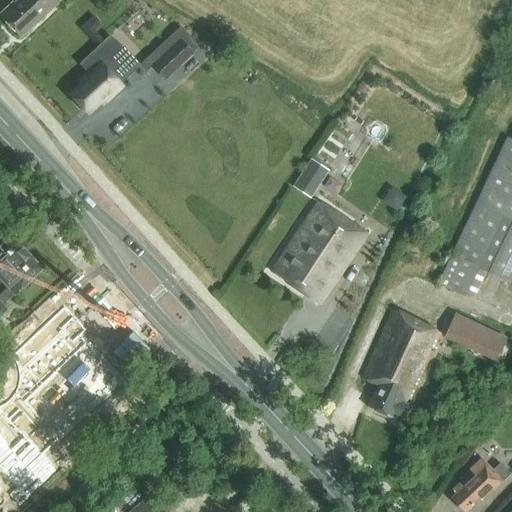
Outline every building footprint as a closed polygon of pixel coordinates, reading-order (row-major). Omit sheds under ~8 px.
[(13,30),(13,31),(20,38),(59,2),(56,0),(18,0),(13,5),(12,4),(0,14),(0,17),(5,23),(5,27),(8,30),(13,30)] [(120,85),(140,67),(122,47),(120,49),(109,37),(78,65),(87,75),(79,82),(82,84),(70,95),(87,114),(99,103),(100,105),(121,87),(120,85)] [(164,52),(150,65),(157,72),(163,79),(177,66),(191,53),(185,46),(178,39),(164,52)] [(511,139),(511,140),(506,138),(437,282),(463,295),(477,265),(511,281),(511,139)] [(327,172),(309,160),(292,186),(309,198),(327,172)] [(270,271),(289,284),(319,305),(367,237),(317,202),(270,271)] [(0,299),(3,303),(13,294),(40,269),(8,234),(0,242),(0,280),(6,287),(0,291),(0,299)] [(71,324),(58,311),(5,361),(6,362),(7,362),(7,363),(8,364),(8,365),(9,366),(9,367),(10,368),(10,369),(11,370),(11,371),(12,372),(12,373),(12,374),(12,375),(13,377),(13,378),(13,379),(13,380),(13,381),(13,382),(13,383),(13,384),(13,385),(13,386),(12,387),(12,388),(12,390),(12,391),(11,392),(11,393),(10,394),(10,395),(10,396),(9,397),(8,398),(8,399),(7,400),(6,401),(5,402),(5,403),(4,404),(3,404),(2,405),(1,406),(1,407),(0,406),(0,480),(11,492),(3,499),(13,510),(22,501),(42,483),(51,474),(50,473),(36,459),(116,384),(74,340),(79,335),(71,324)] [(406,398),(409,400),(440,334),(392,312),(361,377),(376,385),(365,408),(390,420),(393,413),(406,419),(411,407),(403,403),(406,398)] [(506,338),(454,314),(443,338),(495,362),(506,338)] [(432,407),(421,402),(411,421),(423,426),(432,407)] [(491,471),(480,458),(458,478),(460,481),(453,487),(457,491),(450,497),(464,511),(478,498),(481,501),(509,475),(499,463),(491,471)] [(162,511),(147,495),(128,511),(162,511)]
